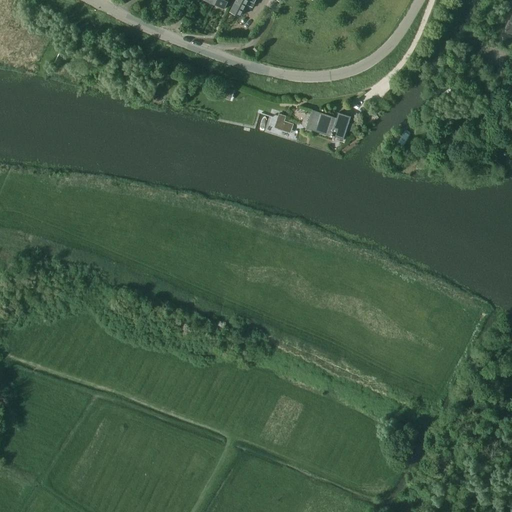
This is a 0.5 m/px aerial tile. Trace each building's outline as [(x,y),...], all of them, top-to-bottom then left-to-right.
[(216,0),(214,5),(224,10),(228,0),(216,0)] [(236,0),(230,12),(240,17),(246,5),(252,7),(255,0),(236,0)] [(232,98),(234,90),(223,86),(220,94),(232,98)] [(336,118),(312,111),(306,129),(332,137),(332,136),(343,139),(350,117),(338,113),(336,118)] [(284,121),(286,116),(278,114),(274,128),(281,131),(284,121)]
